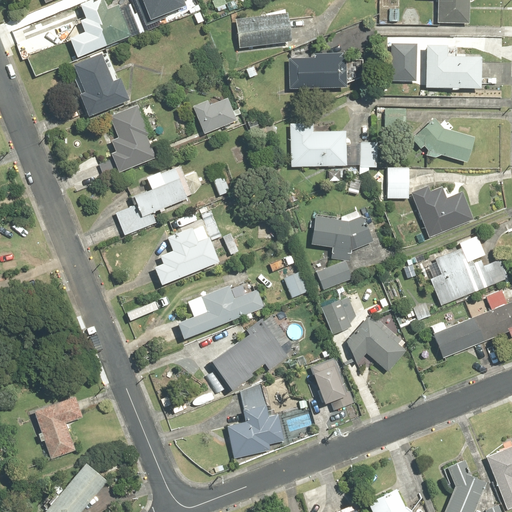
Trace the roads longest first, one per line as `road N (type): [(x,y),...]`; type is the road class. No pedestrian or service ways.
road 1 (residential): [(0,67),(178,511)]
road 2 (residential): [(180,511),(511,380)]
